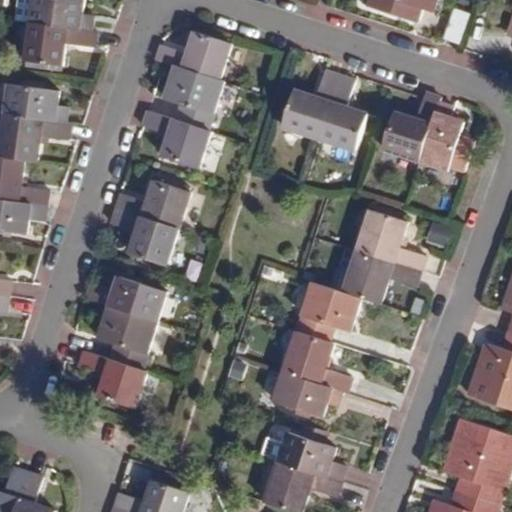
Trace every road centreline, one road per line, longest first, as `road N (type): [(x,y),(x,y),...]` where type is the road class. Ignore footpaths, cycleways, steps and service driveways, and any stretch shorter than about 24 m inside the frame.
road 1 (residential): [(14,430),(158,0)]
road 2 (residential): [(386,511),(511,139)]
road 3 (residential): [(511,93),(216,0)]
road 4 (residential): [(87,511),(89,472),(66,448),(14,430)]
